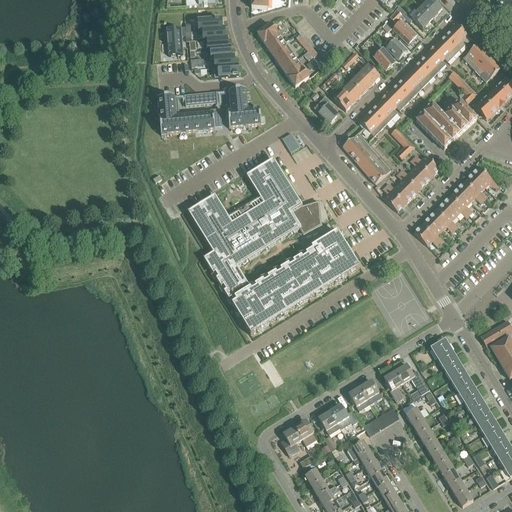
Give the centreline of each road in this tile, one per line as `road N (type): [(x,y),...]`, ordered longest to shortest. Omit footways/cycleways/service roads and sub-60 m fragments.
road 1 (residential): [(453,322),(267,436),(264,447),(302,511)]
road 2 (residential): [(459,11),(326,150)]
road 3 (unclassified): [(239,29),(254,69),(326,150)]
road 4 (residential): [(491,139),(399,234)]
